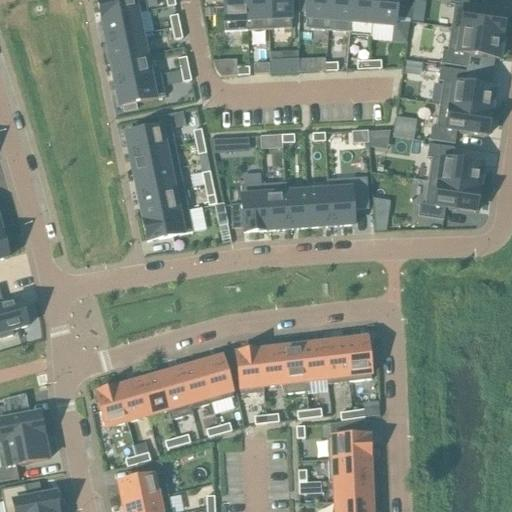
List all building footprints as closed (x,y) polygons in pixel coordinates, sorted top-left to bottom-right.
[(144,0),(97,0),(102,22),(147,12),(144,0)] [(174,0),(166,0),(168,8),(176,7),(174,0)] [(246,0),(223,0),(225,33),(248,32),(246,0)] [(267,0),(246,0),(248,32),(269,31),(267,0)] [(290,0),(267,0),(269,31),(291,30),(290,0)] [(308,0),(306,30),(330,32),(332,0),(308,0)] [(332,0),(330,32),(351,34),(352,24),(354,0),(332,0)] [(351,34),(351,36),(373,38),(374,26),(376,0),(354,0),(352,24),(351,34)] [(376,0),(374,26),(395,28),(397,0),(376,0)] [(450,0),(450,5),(455,6),(451,28),(502,36),(506,13),(475,9),(476,0),(450,0)] [(413,11),(411,21),(422,23),(424,13),(413,11)] [(147,12),(102,22),(106,43),(142,35),(138,15),(148,13),(147,12)] [(178,16),(170,18),(172,29),(180,28),(178,16)] [(180,28),(172,29),(175,41),(183,40),(180,28)] [(443,52),(441,65),(466,69),(468,56),(499,60),(502,36),(451,28),(448,53),(443,52)] [(142,35),(106,43),(110,64),(147,56),(142,35)] [(279,54),(271,54),(271,75),(298,74),(298,61),(279,62),(279,54)] [(147,56),(110,64),(115,85),(160,76),(160,75),(151,77),(147,56)] [(186,58),(178,60),(181,72),(189,70),(186,58)] [(404,74),(420,78),(424,64),(408,59),(404,74)] [(369,62),(357,63),(357,71),(369,71),(369,62)] [(381,62),(369,62),(369,71),(381,70),(381,62)] [(269,64),(254,65),(254,76),(270,75),(269,64)] [(338,64),(325,65),(326,73),(338,72),(338,64)] [(249,68),(237,69),(237,77),(250,77),(250,76),(249,68)] [(440,69),(438,82),(443,83),(440,106),(491,113),(494,90),(464,85),(465,73),(440,69)] [(189,70),(181,72),(183,84),(191,82),(189,70)] [(160,76),(115,85),(119,107),(123,107),(125,113),(136,110),(135,104),(165,98),(160,76)] [(431,128),(430,141),(455,145),(457,132),(487,137),(491,113),(440,106),(436,129),(431,128)] [(396,118),(395,128),(405,129),(406,120),(396,118)] [(171,126),(125,136),(130,157),(175,148),(171,126)] [(201,131),(193,132),(196,144),(204,142),(201,131)] [(368,132),(352,133),(352,145),(369,144),(368,132)] [(325,134),(313,135),(313,143),(325,143),(325,134)] [(294,136),(282,137),(282,145),(294,144),(294,136)] [(282,137),(268,137),(268,149),(282,148),(282,137)] [(230,140),(217,141),(217,154),(230,153),(230,140)] [(204,142),(196,144),(198,156),(206,154),(204,142)] [(429,146),(427,159),(432,159),(428,182),(480,190),(483,166),(452,162),(454,149),(429,146)] [(175,148),(130,157),(134,178),(180,169),(175,148)] [(180,169),(134,178),(138,200),(184,190),(180,169)] [(210,173),(202,174),(204,186),(212,185),(210,173)] [(351,180),(328,182),(331,228),(354,227),(353,212),(369,211),(367,179),(351,180)] [(327,191),(307,193),(309,230),(331,228),(328,182),(327,182),(327,191)] [(420,205),(418,218),(443,222),(445,209),(476,213),(480,190),(428,182),(425,205),(420,205)] [(286,184),(285,185),(288,231),(309,230),(307,193),(287,194),(286,184)] [(212,185),(204,186),(207,198),(215,197),(212,185)] [(285,185),(263,186),(266,233),(288,231),(285,185)] [(263,186),(241,188),(244,234),(266,233),(263,186)] [(184,190),(138,200),(143,221),(188,211),(184,190)] [(217,207),(215,207),(219,227),(221,226),(227,225),(223,205),(217,207)] [(188,211),(143,221),(147,243),(193,234),(188,211)] [(374,220),(375,232),(386,231),(387,220),(374,220)] [(2,233),(0,233),(0,261),(9,259),(2,233)] [(0,340),(13,337),(12,332),(28,328),(21,302),(4,307),(0,293),(0,340)] [(367,339),(344,342),(349,384),(371,381),(370,365),(368,350),(367,339)] [(327,386),(349,384),(344,342),(323,345),(327,381),(326,381),(327,386)] [(327,381),(323,345),(301,347),(306,384),(307,384),(326,381),(327,381)] [(284,386),(283,386),(284,396),(308,393),(307,384),(306,384),(301,347),(280,350),(284,386)] [(377,365),(376,349),(368,350),(370,365),(377,365)] [(280,350),(258,352),(263,389),(264,389),(283,386),(284,386),(280,350)] [(264,389),(263,389),(258,352),(236,355),(241,396),(264,393),(264,389)] [(201,365),(212,405),(233,399),(222,358),(201,365)] [(191,411),(192,411),(212,405),(201,365),(180,370),(191,411)] [(191,411),(180,370),(159,376),(169,412),(168,412),(170,422),(193,415),(192,411),(191,411)] [(159,376),(138,382),(149,418),(168,412),(169,412),(159,376)] [(128,424),(149,418),(138,382),(118,388),(128,424)] [(106,430),(128,424),(118,388),(95,395),(106,430)] [(0,445),(44,437),(39,414),(7,420),(4,408),(0,408),(0,445)] [(309,412),(310,420),(322,418),(321,410),(309,412)] [(365,419),(364,411),(352,413),(353,421),(365,419)] [(310,420),(309,412),(297,413),(298,421),(310,420)] [(340,414),(341,422),(353,421),(352,413),(340,414)] [(266,417),(267,425),(279,424),(278,416),(266,417)] [(267,425),(266,417),(254,418),(255,426),(267,425)] [(330,438),(327,439),(328,461),(370,459),(369,437),(365,437),(364,421),(331,425),(330,425),(330,438)] [(229,425),(219,428),(221,434),(221,435),(232,432),(229,425)] [(208,439),(221,435),(221,434),(219,428),(206,431),(208,439)] [(304,428),(296,428),(297,440),(305,440),(304,428)] [(177,439),(179,447),(190,444),(188,436),(177,439)] [(44,437),(0,445),(0,461),(2,469),(0,469),(0,483),(18,480),(16,467),(48,461),(44,437)] [(179,447),(177,439),(165,443),(167,450),(179,447)] [(140,465),(150,462),(148,454),(137,457),(140,465)] [(140,465),(137,457),(125,461),(127,468),(140,465)] [(329,484),(334,484),(334,483),(371,481),(370,459),(328,461),(329,484)] [(139,479),(118,484),(123,506),(168,496),(161,462),(136,467),(139,479)] [(298,472),(299,484),(307,484),(306,472),(298,472)] [(334,483),(334,484),(335,504),(372,503),(371,481),(334,483)] [(307,484),(299,484),(299,496),(307,496),(307,484)] [(28,499),(25,486),(1,491),(4,511),(58,511),(55,493),(41,496),(28,499)] [(168,496),(123,506),(123,511),(171,511),(169,499),(168,496)] [(207,510),(215,510),(214,497),(206,498),(207,510)] [(335,504),(335,511),(372,511),(372,503),(335,504)]
